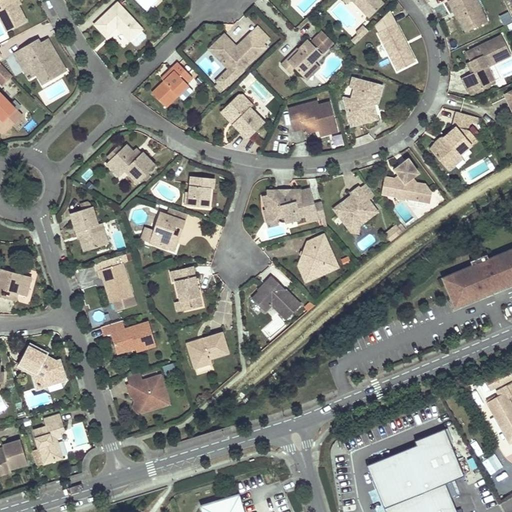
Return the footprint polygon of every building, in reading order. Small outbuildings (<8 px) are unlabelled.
[(0,0),(0,18),(10,39),(22,33),(18,25),(21,24),(26,21),(18,5),(15,0),(13,2),(11,0),(0,0)] [(304,0),(303,7),(313,8),(313,0),(304,0)] [(384,2),(381,0),(343,0),(346,3),(349,0),(352,0),(369,17),(384,2)] [(476,9),(471,0),(447,0),(453,12),(456,11),(459,18),(466,32),(488,22),(481,7),(476,9)] [(481,7),(477,0),(471,0),(476,9),(481,7)] [(142,27),(117,2),(95,23),(107,35),(117,25),(119,23),(121,26),(119,27),(130,39),(131,38),(141,29),(142,27)] [(416,61),(407,44),(405,45),(398,32),(400,31),(391,12),(378,30),(378,31),(381,38),(380,38),(397,71),(416,61)] [(508,14),(500,18),(503,25),(511,21),(508,14)] [(268,37),(258,27),(252,32),(263,43),(268,37)] [(144,32),(141,29),(131,38),(134,42),(137,42),(145,35),(144,32)] [(327,32),(324,29),(318,35),(321,38),(327,32)] [(263,43),(252,32),(242,42),(244,44),(239,48),(237,46),(225,34),(210,48),(229,68),(231,69),(237,63),(243,69),(266,46),(263,43)] [(335,41),(327,32),(321,38),(318,35),(311,41),(308,38),(302,43),(297,48),(298,49),(288,59),(287,58),(282,63),(290,71),(296,66),(302,73),(302,72),(308,78),(321,65),(316,60),(335,41)] [(367,45),(373,37),(367,32),(362,40),(363,42),(367,45)] [(501,36),(467,52),(471,61),(470,61),(475,71),(472,73),(462,78),(468,91),(474,88),(476,91),(476,92),(495,83),(487,67),(511,55),(501,36)] [(57,54),(48,38),(41,42),(34,46),(32,42),(22,47),(25,51),(16,55),(24,69),(34,64),(39,72),(37,74),(42,84),(66,71),(57,54)] [(362,52),(367,45),(363,42),(358,49),(362,52)] [(25,51),(22,47),(14,51),(16,55),(25,51)] [(297,48),(287,58),(288,59),(298,49),(297,48)] [(192,77),(178,62),(173,67),(175,70),(164,81),(152,92),(166,106),(189,84),(187,82),(192,77)] [(237,63),(231,69),(236,75),(243,69),(237,63)] [(0,81),(3,85),(12,77),(0,64),(0,81)] [(34,64),(24,69),(29,78),(37,74),(39,72),(34,64)] [(161,78),(164,81),(175,70),(173,67),(161,78)] [(229,82),(236,75),(231,69),(229,68),(222,75),(229,82)] [(229,82),(222,75),(217,80),(220,82),(224,87),(229,82)] [(382,86),(351,77),(349,87),(353,88),(350,99),(344,100),(351,125),(373,119),(369,105),(373,104),(374,103),(376,94),(379,95),(382,86)] [(0,92),(0,116),(10,127),(22,116),(0,92)] [(263,123),(249,109),(244,105),(244,99),(241,96),(236,96),(222,109),(234,121),(231,124),(246,139),(263,123)] [(329,102),(317,105),(316,100),(289,108),(295,130),(302,128),(318,123),(319,128),(321,135),(337,131),(329,102)] [(377,118),(373,104),(369,105),(373,119),(377,118)] [(234,121),(222,109),(219,112),(231,124),(234,121)] [(471,115),(457,111),(451,131),(444,137),(446,139),(441,144),(437,144),(431,149),(444,165),(449,170),(462,159),(459,156),(477,141),(467,129),(469,122),(471,115)] [(478,117),(471,115),(469,122),(477,124),(478,117)] [(0,121),(8,130),(10,127),(0,116),(0,121)] [(303,133),(319,128),(318,123),(302,128),(303,133)] [(335,143),(342,140),(339,132),(332,135),(335,143)] [(444,137),(440,138),(436,142),(431,149),(437,144),(441,144),(446,139),(444,137)] [(155,165),(142,152),(141,153),(137,157),(133,152),(126,145),(107,163),(114,170),(120,165),(124,170),(125,169),(138,182),(155,165)] [(402,176),(398,179),(395,178),(386,177),(383,193),(398,195),(398,196),(398,197),(399,197),(403,198),(406,197),(409,197),(409,202),(410,204),(424,206),(426,205),(427,200),(429,201),(431,191),(426,184),(417,182),(413,176),(419,172),(409,159),(396,169),(400,174),(402,176)] [(120,165),(114,170),(119,175),(124,170),(120,165)] [(213,186),(214,178),(192,176),(190,191),(189,205),(209,207),(210,190),(209,190),(210,186),(211,186),(213,186)] [(375,194),(367,183),(361,187),(369,198),(375,194)] [(361,187),(360,185),(351,192),(353,194),(346,199),(347,201),(344,203),(343,201),(334,208),(349,228),(356,223),(359,226),(360,225),(379,211),(369,198),(361,187)] [(314,204),(310,189),(301,191),(301,193),(293,195),(292,190),(276,190),(277,193),(269,196),(264,197),(268,210),(273,208),(276,219),(278,219),(286,216),(288,222),(302,218),(301,216),(307,215),(308,220),(317,218),(314,204)] [(82,209),(71,212),(77,231),(81,230),(82,236),(81,237),(85,250),(104,244),(98,225),(92,205),(91,206),(90,202),(88,200),(80,203),(82,209)] [(327,225),(321,202),(314,204),(317,218),(321,217),(323,226),(327,225)] [(170,208),(167,216),(184,222),(187,214),(170,208)] [(279,225),(278,219),(276,219),(273,208),(268,210),(266,210),(270,227),(279,225)] [(167,216),(159,213),(152,230),(148,242),(147,243),(166,250),(169,241),(174,227),(181,230),(184,222),(167,216)] [(407,228),(402,222),(398,225),(403,231),(407,228)] [(102,223),(98,225),(104,244),(108,243),(102,223)] [(359,226),(356,223),(349,228),(352,231),(359,232),(360,225),(359,226)] [(391,240),(403,231),(398,225),(398,224),(386,233),(391,240)] [(141,239),(148,242),(152,230),(145,227),(141,239)] [(181,230),(174,227),(169,241),(176,244),(181,230)] [(337,267),(323,235),(308,241),(298,265),(306,267),(309,273),(314,271),(316,276),(337,267)] [(107,267),(98,270),(101,277),(103,277),(106,276),(109,285),(106,286),(111,301),(133,294),(120,255),(105,259),(107,267)] [(511,290),(511,255),(494,262),(492,258),(475,264),(477,269),(446,281),(458,311),(488,299),(487,297),(503,291),(504,293),(511,290)] [(107,267),(105,259),(93,263),(95,271),(98,270),(107,267)] [(298,265),(305,281),(316,276),(314,271),(309,273),(306,267),(298,265)] [(192,266),(169,271),(171,281),(175,280),(179,301),(181,310),(200,306),(195,281),(192,266)] [(0,296),(1,297),(3,290),(17,293),(26,296),(31,276),(0,267),(0,296)] [(300,305),(272,275),(266,281),(268,283),(259,292),(258,291),(251,298),(264,311),(272,304),(286,319),(300,305)] [(268,283),(266,281),(257,290),(258,291),(259,292),(268,283)] [(17,293),(3,290),(1,297),(15,300),(17,293)] [(488,299),(504,293),(503,291),(487,297),(488,299)] [(30,297),(19,295),(18,302),(29,304),(30,297)] [(125,328),(123,320),(101,326),(104,335),(110,333),(117,353),(131,349),(130,347),(135,346),(135,348),(136,351),(155,344),(148,321),(125,328)] [(227,354),(221,333),(202,339),(203,342),(186,347),(193,369),(210,364),(209,360),(227,354)] [(202,339),(185,344),(186,347),(203,342),(202,339)] [(47,352),(31,344),(20,366),(36,375),(35,377),(37,383),(43,386),(61,381),(59,372),(63,371),(60,359),(56,360),(52,361),(47,358),(48,356),(46,355),(47,352)] [(140,380),(138,373),(125,377),(127,384),(140,380)] [(165,397),(159,375),(140,380),(127,384),(125,385),(128,394),(131,393),(133,400),(133,401),(136,400),(137,405),(135,407),(137,413),(153,408),(152,403),(159,401),(159,399),(165,397)] [(511,442),(511,441),(511,403),(510,399),(511,397),(511,382),(503,387),(498,390),(501,395),(488,402),(511,442)] [(168,404),(165,397),(159,399),(159,401),(152,403),(153,408),(168,404)] [(65,431),(60,414),(43,419),(45,426),(34,430),(33,430),(39,449),(33,450),(37,466),(44,464),(62,458),(56,439),(55,434),(61,432),(65,431)] [(80,423),(73,426),(76,433),(84,430),(80,423)] [(456,511),(445,484),(464,477),(445,429),(415,441),(417,445),(367,465),(385,511),(456,511)] [(28,464),(20,439),(2,445),(3,446),(4,450),(0,450),(0,475),(11,472),(10,469),(28,464)] [(495,455),(483,463),(491,476),(503,468),(495,455)] [(241,511),(237,498),(234,499),(233,497),(224,499),(225,502),(222,503),(221,502),(218,503),(218,504),(214,506),(213,502),(205,507),(205,508),(201,509),(202,511),(241,511)]
